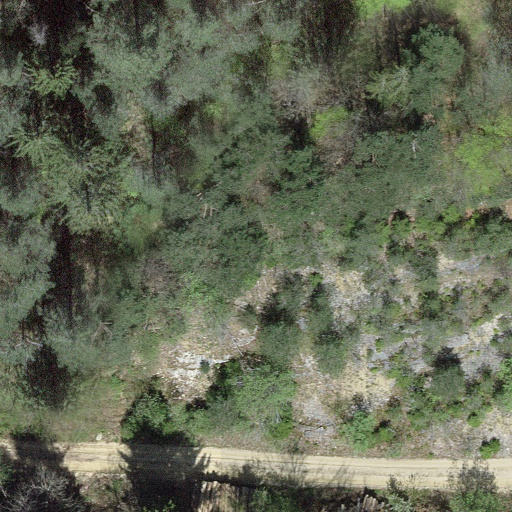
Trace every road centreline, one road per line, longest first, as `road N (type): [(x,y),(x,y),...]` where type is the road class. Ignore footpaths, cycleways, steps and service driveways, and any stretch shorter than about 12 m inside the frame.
road 1 (track): [(0,278),(298,84),(511,17)]
road 2 (track): [(511,486),(0,452)]
